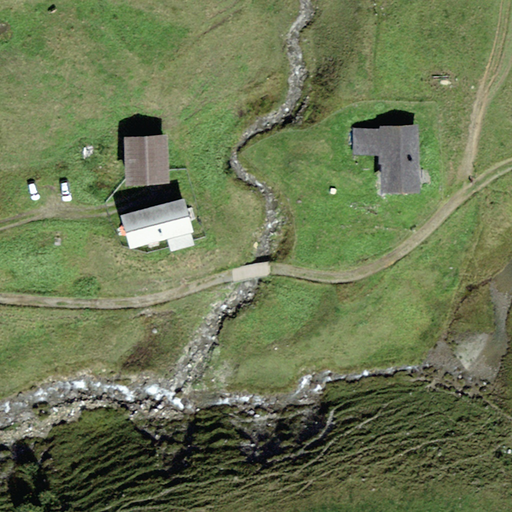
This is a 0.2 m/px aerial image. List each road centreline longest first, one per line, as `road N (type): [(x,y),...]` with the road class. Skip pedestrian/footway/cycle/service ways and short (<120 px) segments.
road 1 (track): [(0,292),(86,298),(182,287),(233,270),(346,274),(415,237),(464,183)]
road 2 (track): [(0,226),(128,199)]
